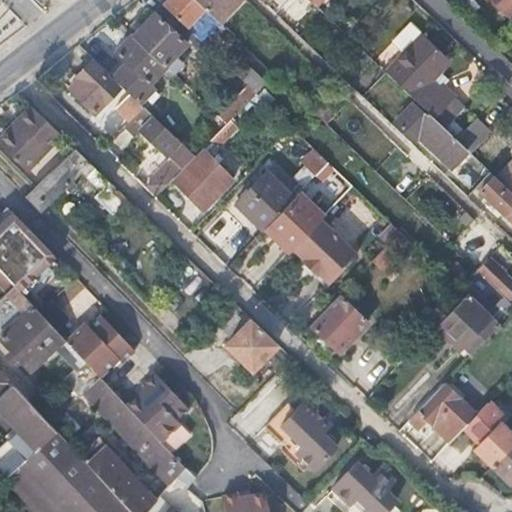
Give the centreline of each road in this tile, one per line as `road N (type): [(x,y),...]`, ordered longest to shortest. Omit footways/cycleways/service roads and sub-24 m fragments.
road 1 (residential): [(9,68),(441,484),(472,502),(511,505)]
road 2 (residential): [(0,182),(210,399),(236,448)]
